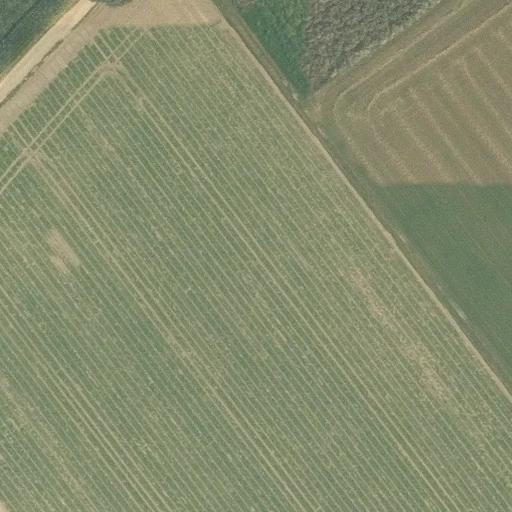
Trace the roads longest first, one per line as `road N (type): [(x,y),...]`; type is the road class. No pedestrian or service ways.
road 1 (track): [(511,395),(218,0)]
road 2 (track): [(88,0),(0,96)]
road 3 (track): [(0,412),(73,511)]
